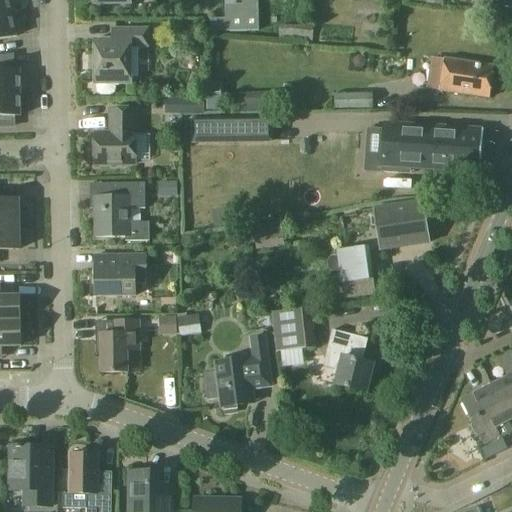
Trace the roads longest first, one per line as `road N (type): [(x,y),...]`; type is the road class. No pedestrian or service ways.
road 1 (residential): [(382,508),(62,401)]
road 2 (tertiary): [(392,485),(511,190)]
road 3 (residential): [(62,401),(60,151)]
road 4 (residential): [(60,151),(56,0)]
road 5 (residential): [(392,485),(442,499),(511,467)]
